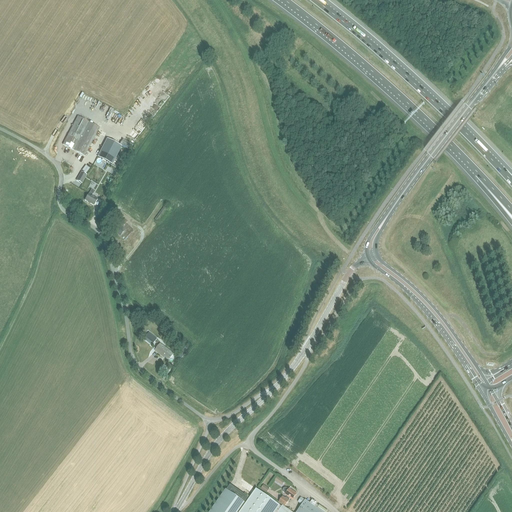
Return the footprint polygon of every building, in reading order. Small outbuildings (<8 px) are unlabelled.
[(96,102),(95,104),(98,105),(96,109),(101,111),(103,105),(96,102)] [(84,156),(99,128),(92,124),(78,117),(63,145),(84,156)] [(112,165),(122,147),(107,139),(98,157),(112,165)] [(81,172),(76,181),(81,183),(86,175),(81,172)] [(98,200),(89,194),(85,201),(94,206),(98,200)] [(160,223),(168,210),(164,207),(155,220),(160,223)] [(114,230),(120,237),(125,241),(134,232),(126,224),(128,222),(124,219),(119,224),(114,230)] [(150,334),(145,341),(153,347),(158,341),(150,334)] [(169,360),(174,354),(160,344),(155,351),(163,357),(164,356),(169,360)] [(283,493),(285,494),(285,495),(287,497),(286,499),(283,497),(279,503),(284,506),(288,501),(289,501),(290,499),(292,501),(296,495),(289,489),(288,490),(286,489),(285,488),(284,489),(283,489),(282,491),(282,492),(283,493)] [(238,511),(245,503),(228,490),(227,490),(210,511),(320,511),(304,500),(304,501),(300,498),(297,502),(301,505),(296,511),(290,511),(282,506),(281,507),(257,490),(241,511),(238,511)]
